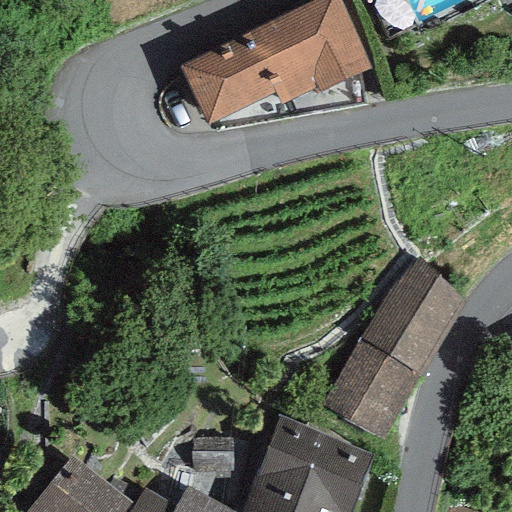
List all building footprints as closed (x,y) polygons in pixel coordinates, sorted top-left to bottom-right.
[(370,77),(332,0),(330,0),(176,75),(204,133),(272,100),(279,114),(315,97),(318,102),(370,77)] [(410,271),(321,411),(382,450),(471,309),(410,271)] [(511,400),(503,405),(511,421),(511,400)] [(354,511),(371,470),(277,427),(244,511),(354,511)] [(132,511),(133,511),(71,463),(32,511),(132,511)] [(170,511),(144,494),(133,511),(170,511)] [(217,511),(187,495),(177,511),(217,511)]
